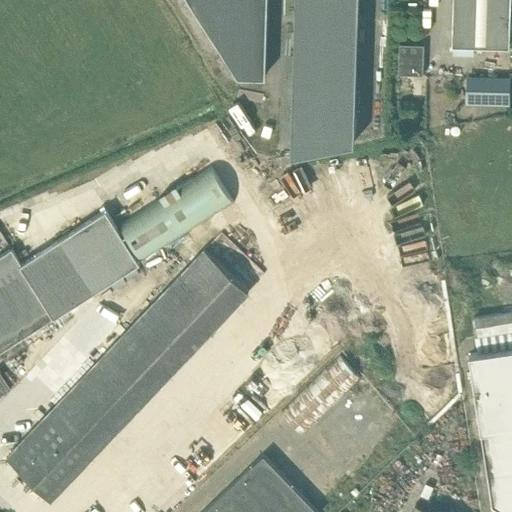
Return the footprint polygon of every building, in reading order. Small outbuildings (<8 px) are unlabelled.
[(191,0),(238,74),(265,75),(267,0),(191,0)] [(295,0),(291,154),(355,142),(359,0),(295,0)] [(511,45),(511,0),(453,0),(453,43),(511,45)] [(424,43),(400,42),(400,72),(424,73),(424,43)] [(461,104),(506,104),(506,75),(461,74),(461,104)] [(211,167),(120,226),(142,259),(233,200),(211,167)] [(0,303),(21,338),(140,262),(106,209),(22,263),(21,263),(34,282),(0,303)] [(21,263),(22,263),(12,248),(0,255),(0,351),(21,338),(0,303),(34,282),(21,263)] [(248,290),(205,249),(7,456),(51,498),(248,290)] [(511,511),(511,346),(479,351),(470,353),(493,503),(508,511),(511,511)] [(341,357),(282,414),(302,434),(360,377),(341,357)] [(300,479),(294,485),(264,454),(202,511),(319,511),(316,508),(323,501),(300,479)] [(438,511),(416,502),(411,511),(438,511)]
